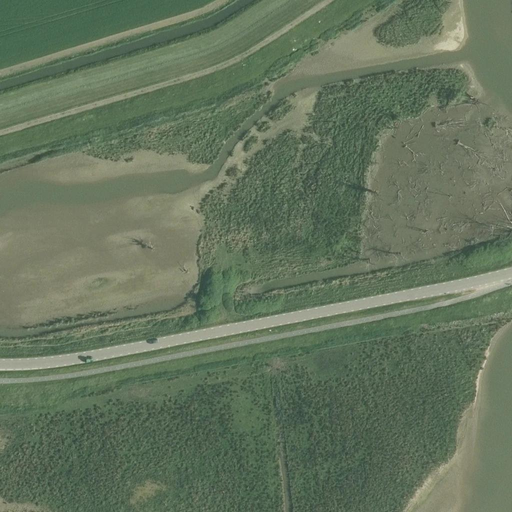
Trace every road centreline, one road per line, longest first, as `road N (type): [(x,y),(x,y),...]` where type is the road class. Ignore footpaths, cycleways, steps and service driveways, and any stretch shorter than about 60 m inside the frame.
road 1 (secondary): [(0,363),(64,361),(511,271)]
road 2 (track): [(328,0),(223,62),(0,132)]
